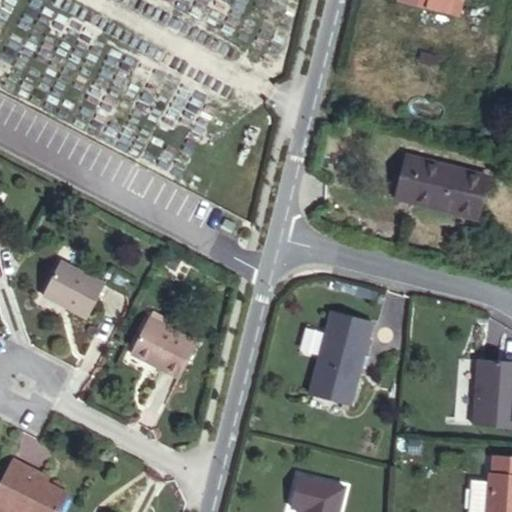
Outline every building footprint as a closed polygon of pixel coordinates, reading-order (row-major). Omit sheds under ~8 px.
[(400,0),(458,14),(461,0),(400,0)] [(407,156),(396,198),(477,219),(488,177),(407,156)] [(180,260),(171,256),(166,266),(175,270),(180,260)] [(59,264),(45,292),(69,305),(68,308),(88,318),(104,286),(59,264)] [(336,282),(334,289),(374,301),(376,294),(336,282)] [(45,292),(43,295),(68,308),(69,305),(45,292)] [(153,312),(149,318),(164,326),(167,320),(153,312)] [(309,394),(351,405),(373,323),(331,312),(309,394)] [(149,318),(132,351),(160,365),(159,368),(179,378),(197,343),(164,326),(149,318)] [(132,351),(131,353),(159,368),(160,365),(132,351)] [(474,425),(511,428),(511,361),(479,359),(474,425)] [(409,441),(408,452),(419,453),(420,442),(409,441)] [(472,480),(469,511),(511,511),(511,458),(494,457),(493,475),(490,474),(490,481),(472,480)] [(13,460),(0,485),(0,511),(5,511),(8,508),(14,511),(58,511),(68,494),(46,483),(48,478),(13,460)] [(291,507),(305,511),(309,511),(308,511),(338,511),(345,487),(298,476),(291,507)]
